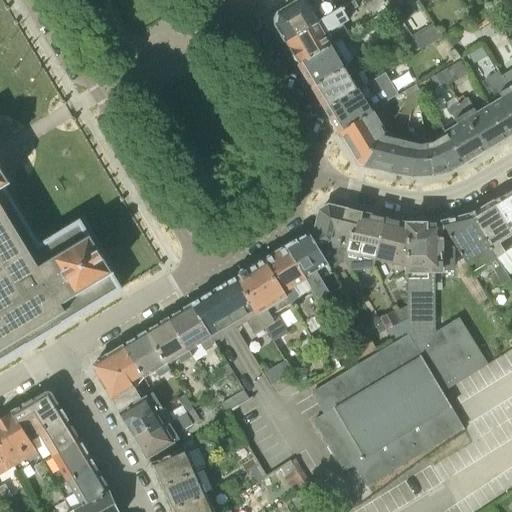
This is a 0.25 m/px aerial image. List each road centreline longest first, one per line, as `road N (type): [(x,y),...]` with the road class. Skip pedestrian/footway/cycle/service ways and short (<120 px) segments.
road 1 (residential): [(39,0),(200,266)]
road 2 (residential): [(329,175),(438,193),(511,154)]
road 3 (residential): [(329,175),(230,10)]
road 4 (residential): [(137,511),(57,354)]
road 5 (residential): [(57,354),(200,266)]
road 6 (residential): [(200,266),(289,211),(329,175)]
